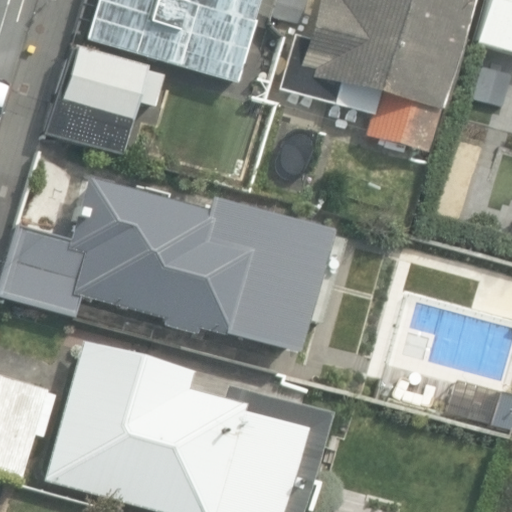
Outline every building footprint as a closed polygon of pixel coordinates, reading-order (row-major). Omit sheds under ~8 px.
[(97,0),(86,39),(234,81),(250,25),(247,24),(253,0),(97,0)] [(365,136),(427,153),(468,0),(317,0),(308,35),(294,31),(278,89),(371,115),(365,136)] [(43,135),(120,156),(135,102),(153,107),(159,84),(142,80),(145,70),(66,49),(43,135)] [(196,330),(292,355),(325,231),(204,199),(201,213),(82,181),(66,240),(13,226),(0,277),(0,299),(73,319),(78,298),(164,320),(162,325),(195,334),(196,330)] [(265,511),(277,472),(287,475),(298,436),(248,423),(234,388),(216,400),(181,391),(191,354),(131,337),(126,357),(79,344),(42,482),(152,511),(265,511)] [(0,474),(17,479),(44,392),(0,378),(0,474)]
